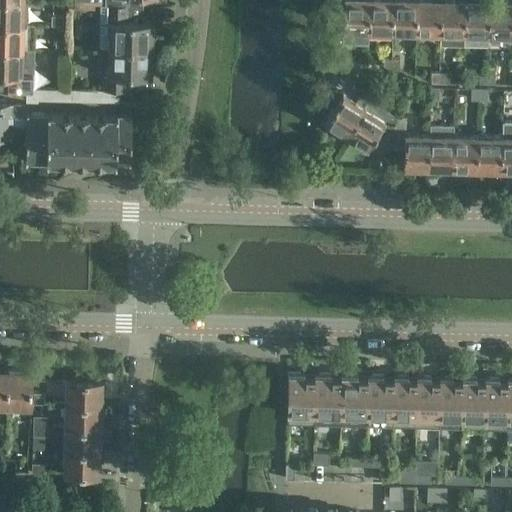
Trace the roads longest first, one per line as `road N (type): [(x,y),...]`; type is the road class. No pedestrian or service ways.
road 1 (tertiary): [(144,323),(511,333)]
road 2 (tertiary): [(511,225),(151,216)]
road 3 (unclassified): [(151,216),(187,158),(203,70),(204,0)]
road 4 (residential): [(144,323),(140,511)]
road 5 (tertiary): [(151,216),(0,212)]
road 6 (tertiary): [(0,319),(144,323)]
